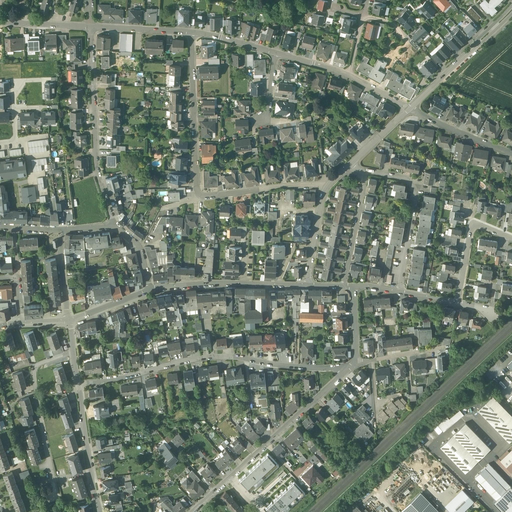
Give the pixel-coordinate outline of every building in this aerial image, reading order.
[(39,0),(43,1),(40,11),(48,13),(51,0),(39,0)] [(72,0),(69,10),(70,10),(73,11),(77,12),(80,0),(72,0)] [(328,1),(323,0),(319,0),(317,9),(326,11),(328,1)] [(448,2),(445,0),(434,0),(434,1),(443,11),(450,5),(450,4),(448,2)] [(456,7),(450,0),(448,2),(450,4),(450,5),(454,9),(456,7)] [(478,0),(476,3),(480,7),(481,7),(484,10),(483,10),(489,16),(498,8),(496,6),(497,5),(499,7),(503,3),(502,2),(503,0),(478,0)] [(435,12),(426,2),(422,5),(419,8),(428,18),(435,12)] [(110,5),(98,5),(98,18),(104,18),(108,18),(108,19),(114,19),(115,18),(115,9),(115,8),(110,8),(110,5)] [(382,6),(374,5),(373,12),(384,15),(385,7),(382,6)] [(481,17),(471,7),(467,11),(477,21),(481,17)] [(140,8),(134,8),(134,10),(130,10),(129,21),(133,21),(136,21),(140,21),(140,19),(140,10),(140,8)] [(156,9),(151,9),(147,9),(147,12),(146,19),(146,22),(156,23),(156,15),(156,9)] [(402,9),(396,16),(398,18),(405,12),(402,9)] [(179,10),(178,19),(178,24),(188,25),(188,16),(189,11),(184,10),(179,10)] [(398,18),(398,19),(407,29),(409,27),(410,27),(411,26),(412,25),(413,24),(412,23),(414,21),(413,20),(412,18),(411,17),(410,16),(409,16),(405,12),(398,18)] [(324,16),(314,14),(313,16),(311,17),(312,19),(312,22),(322,25),(324,16)] [(204,15),(195,15),(194,25),(203,25),(204,16),(204,15)] [(215,17),(215,18),(210,18),(210,28),(214,28),(214,29),(220,29),(220,26),(220,17),(215,17)] [(349,19),(345,18),(344,18),(343,24),(355,26),(356,21),(349,19)] [(231,19),(227,19),(226,32),(231,32),(231,33),(236,33),(236,29),(236,21),(231,21),(231,19)] [(253,26),(247,25),(247,24),(247,23),(245,29),(243,37),(247,38),(249,38),(253,26)] [(375,25),(368,23),(365,36),(374,39),(377,26),(375,25)] [(469,23),(463,29),(469,35),(476,30),(471,25),(469,23)] [(355,26),(343,24),(342,29),(342,30),(346,31),(353,32),(355,26)] [(258,28),(253,26),(249,38),(252,39),(256,40),(257,34),(259,28),(259,27),(258,28)] [(421,26),(417,30),(414,33),(415,35),(415,36),(413,38),(418,43),(428,33),(421,26)] [(278,30),(268,27),(266,34),(265,39),(274,42),(278,30)] [(460,29),(458,31),(464,38),(466,36),(460,29)] [(458,31),(452,36),(453,36),(461,44),(466,40),(464,38),(458,31)] [(294,36),(286,34),(282,46),(292,49),(295,37),(296,36),(294,36)] [(56,35),(45,35),(45,50),(52,49),(52,47),(57,47),(56,35)] [(110,36),(97,35),(97,47),(103,47),(110,48),(110,36)] [(315,38),(304,35),(300,46),(311,49),(313,43),(315,38)] [(39,51),(39,36),(29,36),(29,40),(28,40),(28,43),(28,45),(27,45),(27,51),(35,51),(39,51)] [(461,44),(453,36),(448,41),(454,47),(456,50),(462,45),(461,44)] [(21,38),(5,38),(6,50),(22,49),(22,44),(21,38)] [(413,38),(409,42),(415,49),(418,46),(416,44),(418,43),(413,38)] [(81,39),(70,39),(70,40),(66,40),(63,40),(63,43),(63,48),(70,48),(70,61),(74,61),(81,60),(81,39)] [(163,41),(145,40),(145,52),(163,53),(163,41)] [(183,40),(173,40),(172,45),(172,50),(179,50),(179,49),(183,49),(183,40)] [(454,47),(448,41),(446,43),(452,49),(454,47)] [(330,46),(320,43),(316,55),(326,58),(329,51),(330,46)] [(448,51),(443,45),(438,50),(445,58),(450,53),(448,51)] [(438,50),(433,55),(438,61),(440,63),(445,58),(438,50)] [(347,55),(336,52),(333,60),(344,63),(347,55)] [(243,54),(232,54),(232,65),(243,65),(243,55),(243,54)] [(369,59),(364,56),(360,62),(356,70),(368,76),(373,67),(366,63),(369,59)] [(219,58),(208,59),(209,66),(217,66),(217,67),(219,66),(219,58)] [(381,61),(378,59),(376,63),(380,66),(383,68),(387,63),(383,60),(382,62),(381,61)] [(253,61),(246,61),(247,69),(255,68),(255,74),(262,74),(265,74),(265,60),(253,61)] [(428,60),(425,63),(425,62),(421,65),(422,66),(419,69),(424,73),(425,72),(428,75),(430,73),(431,74),(433,71),(433,72),(433,71),(435,68),(429,62),(428,60)] [(437,66),(431,60),(429,62),(435,68),(437,66)] [(385,74),(378,70),(380,66),(376,63),(373,67),(368,76),(368,77),(380,83),(382,79),(385,74)] [(173,65),(171,65),(171,66),(170,66),(169,74),(180,75),(180,66),(173,65)] [(390,71),(387,69),(385,74),(382,79),(385,80),(386,78),(390,71)] [(75,70),(71,70),(71,71),(72,82),(82,82),(82,70),(75,70)] [(111,74),(102,73),(102,81),(108,82),(111,82),(111,81),(111,76),(111,74)] [(324,76),(316,73),(312,86),(321,89),(324,76)] [(403,84),(396,80),(398,75),(393,73),(389,80),(385,87),(397,93),(398,93),(403,84)] [(180,75),(169,74),(169,84),(172,84),(179,85),(179,84),(180,75)] [(330,78),(328,86),(334,87),(333,88),(339,90),(341,85),(342,82),(330,78)] [(403,84),(398,93),(410,100),(413,93),(415,90),(415,89),(408,86),(410,82),(406,79),(403,84)] [(0,90),(9,90),(9,82),(2,82),(0,82),(0,90)] [(263,87),(263,83),(260,83),(253,83),(253,86),(252,86),(252,94),(262,94),(262,87),(263,87)] [(292,85),(279,83),(277,93),(288,95),(291,95),(292,85)] [(361,90),(351,84),(347,91),(351,93),(349,97),(355,100),(357,96),(357,97),(361,90)] [(77,89),(72,90),(72,98),(83,97),(83,93),(83,89),(77,89)] [(108,89),(105,89),(105,98),(114,98),(114,89),(108,89)] [(181,92),(170,92),(170,101),(170,102),(181,102),(181,96),(182,96),(182,92),(181,92)] [(379,99),(366,93),(365,94),(363,98),(363,100),(369,103),(366,108),(366,109),(368,110),(372,112),(375,106),(379,99)] [(441,98),(434,95),(431,102),(433,103),(432,105),(431,105),(429,109),(439,115),(443,107),(444,104),(439,102),(441,98)] [(6,97),(0,97),(0,106),(2,106),(9,106),(9,97),(6,97)] [(83,97),(72,98),(72,105),(72,106),(78,106),(83,105),(83,102),(83,97)] [(114,98),(105,98),(105,107),(107,108),(114,108),(114,98)] [(215,108),(214,100),(207,100),(201,100),(201,104),(201,108),(215,108)] [(250,100),(239,101),(239,105),(239,108),(234,109),(234,114),(237,114),(244,114),(250,114),(250,100)] [(181,102),(170,102),(169,111),(171,111),(181,112),(182,102),(181,102)] [(293,105),(276,103),(275,113),(287,114),(287,116),(292,117),(293,105)] [(380,112),(378,115),(384,117),(386,113),(390,116),(394,108),(385,103),(384,105),(380,112)] [(452,107),(449,111),(446,117),(459,124),(462,116),(465,111),(466,110),(461,107),(458,113),(455,111),(456,109),(452,107)] [(114,108),(107,108),(106,113),(108,115),(108,117),(119,117),(121,117),(121,114),(120,114),(120,108),(114,108)] [(181,112),(171,111),(171,120),(172,120),(181,120),(182,117),(181,117),(181,115),(182,115),(182,112),(181,112)] [(75,112),(71,112),(71,128),(81,128),(81,118),(82,118),(82,114),(82,112),(75,112)] [(0,113),(0,122),(9,122),(9,113),(4,113),(0,113)] [(471,115),(470,115),(468,119),(465,125),(477,131),(485,117),(480,115),(477,119),(471,115)] [(119,117),(108,117),(108,119),(106,119),(106,122),(107,122),(107,126),(108,126),(117,126),(118,126),(119,126),(119,117)] [(181,120),(172,120),(172,129),(183,130),(184,120),(181,120)] [(240,120),(237,120),(237,121),(237,129),(241,129),(241,133),(245,133),(248,133),(248,120),(240,120)] [(214,122),(208,122),(201,122),(202,137),(209,137),(209,132),(215,132),(214,122)] [(489,123),(488,123),(486,127),(483,132),(495,139),(503,125),(498,122),(495,126),(489,123)] [(414,124),(405,123),(404,126),(400,126),(399,134),(412,136),(412,135),(414,124)] [(305,125),(299,125),(299,127),(300,135),(300,137),(301,137),(307,136),(308,142),(314,141),(312,127),(305,128),(305,125)] [(357,132),(353,127),(349,131),(356,138),(360,142),(369,133),(362,125),(359,128),(360,130),(357,132)] [(117,126),(108,126),(108,135),(116,135),(116,132),(117,126)] [(292,128),(280,130),(281,140),(285,139),(285,141),(293,140),(293,134),(292,128)] [(434,130),(420,128),(418,134),(418,136),(424,137),(424,141),(431,142),(434,130)] [(272,129),(259,131),(261,143),(266,143),(265,139),(274,138),(273,133),(272,129)] [(511,132),(507,130),(504,134),(501,140),(511,145),(511,132)] [(86,135),(79,135),(75,135),(75,136),(75,146),(79,145),(81,147),(82,145),(86,145),(86,135)] [(116,135),(108,135),(107,145),(115,145),(116,135)] [(451,138),(439,136),(437,145),(449,148),(450,148),(450,144),(451,138)] [(185,139),(182,138),(182,142),(175,142),(175,150),(179,150),(179,151),(182,151),(182,150),(186,151),(187,143),(184,142),(185,139)] [(250,139),(236,141),(237,148),(240,148),(240,151),(251,149),(250,139)] [(337,142),(333,146),(344,157),(353,148),(346,140),(343,143),(344,145),(342,147),(337,142)] [(465,145),(462,145),(462,143),(457,142),(454,155),(459,156),(458,159),(467,160),(468,153),(469,147),(469,146),(465,145)] [(333,146),(329,150),(333,155),(331,157),(330,155),(327,158),(327,159),(330,162),(334,166),(344,157),(333,146)] [(488,152),(480,151),(481,150),(475,149),(472,164),(477,165),(477,163),(485,164),(487,156),(488,152)] [(205,150),(202,150),(202,162),(213,161),(212,151),(212,150),(205,150)] [(377,152),(375,163),(382,165),(384,154),(377,152)] [(111,155),(107,155),(107,162),(107,165),(116,165),(116,155),(111,155)] [(505,159),(493,156),(491,165),(498,167),(498,169),(503,170),(505,162),(505,159)] [(181,157),(176,157),(176,169),(182,169),(186,169),(186,163),(186,157),(181,157)] [(398,159),(391,158),(389,166),(396,167),(398,159)] [(87,159),(74,159),(74,165),(78,165),(79,176),(88,175),(87,159)] [(317,159),(311,160),(312,167),(309,167),(309,165),(304,166),(306,176),(319,175),(317,159)] [(405,161),(398,159),(396,167),(403,169),(405,162),(405,161)] [(24,160),(0,162),(0,178),(19,176),(25,175),(26,175),(24,160)] [(412,164),(405,162),(403,169),(403,170),(411,172),(412,164)] [(293,169),(290,169),(289,163),(284,163),(285,173),(286,179),(299,177),(298,171),(298,167),(297,167),(293,167),(293,169)] [(419,165),(412,164),(411,172),(418,173),(418,170),(419,165)] [(278,169),(270,170),(269,165),(264,166),(266,179),(266,182),(279,180),(279,174),(278,169)] [(257,167),(251,168),(252,173),(245,174),(244,174),(245,179),(246,185),(259,183),(257,167)] [(225,176),(224,176),(225,181),(226,187),(239,185),(239,183),(237,170),(232,170),(232,175),(225,176)] [(217,175),(213,176),(209,176),(209,171),(204,171),(204,186),(218,186),(218,181),(218,175),(217,175)] [(434,173),(425,171),(424,176),(423,179),(423,182),(432,184),(434,173)] [(130,184),(127,173),(117,176),(119,182),(121,189),(124,188),(123,185),(128,184),(130,184)] [(170,174),(168,174),(167,175),(167,177),(168,178),(170,179),(170,182),(172,182),(178,182),(185,183),(185,175),(178,174),(170,174)] [(117,176),(105,179),(107,186),(119,182),(117,176)] [(376,180),(369,179),(367,186),(370,186),(369,188),(374,189),(376,180)] [(119,182),(107,186),(109,192),(118,190),(121,189),(119,182)] [(405,185),(394,183),(392,189),(395,190),(404,191),(405,185)] [(3,186),(0,185),(0,214),(1,215),(1,211),(8,211),(6,191),(5,191),(4,187),(3,186)] [(341,187),(337,186),(336,190),(339,191),(338,198),(342,199),(345,188),(341,187)] [(34,187),(22,189),(24,203),(36,201),(34,187)] [(353,189),(345,188),(342,199),(347,200),(349,193),(352,193),(353,189)] [(294,189),(287,189),(285,189),(286,200),(294,200),(295,190),(294,189)] [(118,190),(109,192),(111,199),(120,197),(118,190)] [(176,191),(168,192),(169,201),(180,200),(179,194),(179,191),(176,191)] [(136,195),(132,195),(130,192),(123,197),(124,199),(123,199),(124,201),(125,200),(126,199),(130,197),(131,199),(137,198),(136,195)] [(307,193),(304,193),(304,206),(313,206),(313,202),(315,202),(315,193),(310,193),(307,193)] [(429,196),(424,195),(423,201),(434,203),(435,197),(429,196)] [(368,196),(365,196),(364,203),(366,203),(366,205),(371,207),(371,204),(373,197),(368,196)] [(118,198),(111,199),(113,207),(118,205),(120,205),(118,199),(119,199),(120,197),(118,198)] [(338,198),(335,197),(334,201),(337,202),(335,209),(340,210),(342,199),(338,198)] [(347,200),(342,199),(340,210),(345,211),(347,204),(350,205),(350,201),(347,200)] [(264,202),(261,202),(261,200),(258,200),(258,202),(255,202),(254,203),(253,206),(254,207),(254,212),(257,212),(257,213),(259,213),(261,213),(261,212),(264,212),(264,211),(264,203),(264,202)] [(484,201),(478,200),(477,205),(476,210),(483,212),(483,211),(484,205),(484,201)] [(62,212),(60,203),(56,204),(57,209),(57,210),(57,212),(58,219),(64,218),(65,218),(64,215),(64,212),(62,212)] [(246,204),(243,204),(244,203),(240,203),(239,204),(237,204),(236,213),(246,214),(246,213),(246,205),(246,204)] [(225,206),(224,205),(221,205),(220,209),(220,214),(222,214),(224,215),(229,216),(229,207),(229,206),(228,206),(227,207),(225,206)] [(500,208),(494,207),(494,206),(494,207),(493,213),(492,217),(498,218),(500,211),(500,208),(500,207),(500,208)] [(422,207),(421,207),(420,213),(431,215),(432,209),(422,207)] [(335,209),(332,209),(332,213),(335,213),(333,221),(338,222),(340,210),(335,209)] [(345,211),(340,210),(338,222),(343,223),(344,215),(347,216),(348,212),(345,211)] [(8,211),(1,211),(1,215),(1,222),(13,222),(13,211),(8,211)] [(13,211),(13,222),(27,222),(27,212),(13,211)] [(458,212),(454,211),(454,212),(453,218),(456,218),(463,219),(464,213),(458,212)] [(57,212),(50,212),(50,215),(50,216),(50,224),(59,225),(58,219),(57,212)] [(213,213),(202,212),(202,215),(201,222),(207,223),(206,232),(212,232),(213,213)] [(364,214),(362,213),(360,220),(363,220),(362,223),(367,224),(368,222),(369,215),(364,214)] [(198,215),(186,214),(185,219),(182,219),(182,231),(182,235),(188,236),(188,224),(194,224),(194,226),(198,226),(198,222),(198,215)] [(302,215),(301,216),(296,216),(296,220),(295,220),(294,221),(294,222),(295,224),(295,228),(307,228),(309,228),(309,224),(310,223),(310,221),(309,220),(308,220),(308,216),(305,216),(304,215),(302,215)] [(50,216),(40,216),(40,223),(50,224),(50,216)] [(127,221),(123,217),(119,221),(123,225),(127,222),(127,221)] [(183,218),(176,218),(170,218),(169,218),(169,224),(169,226),(170,226),(170,228),(171,230),(182,231),(182,219),(183,218)] [(397,220),(394,219),(392,225),(403,227),(405,221),(403,221),(397,220)] [(333,221),(330,220),(329,224),(332,225),(331,232),(335,233),(338,222),(333,221)] [(132,225),(128,221),(127,221),(127,222),(123,225),(126,229),(132,234),(134,231),(132,230),(130,228),(131,228),(130,227),(132,225)] [(343,223),(338,222),(335,233),(340,234),(342,227),(345,227),(346,223),(343,223)] [(163,224),(157,224),(153,232),(163,233),(163,224)] [(143,235),(134,228),(132,230),(134,231),(132,234),(140,240),(143,235)] [(295,228),(293,228),(293,232),(292,233),(292,235),(293,236),(294,236),(294,240),(306,240),(306,236),(307,236),(308,235),(308,233),(307,232),(307,228),(295,228)] [(237,229),(230,229),(230,239),(238,240),(240,238),(240,232),(241,229),(237,229)] [(461,230),(451,229),(450,235),(454,236),(460,237),(461,230)] [(264,230),(252,230),(251,242),(264,243),(264,230)] [(360,231),(358,230),(357,237),(359,238),(358,240),(364,241),(366,232),(360,231)] [(428,232),(418,230),(417,230),(416,236),(427,238),(428,232)] [(331,232),(328,231),(327,235),(330,236),(328,243),(333,244),(335,233),(331,232)] [(95,235),(87,236),(88,249),(94,249),(94,252),(95,252),(95,249),(113,246),(111,238),(109,233),(99,234),(99,235),(95,235)] [(340,234),(335,233),(333,244),(338,245),(340,238),(343,239),(343,235),(340,234)] [(119,236),(111,238),(113,246),(113,247),(113,248),(119,247),(124,246),(124,245),(122,239),(120,239),(119,236)] [(401,239),(390,237),(389,243),(394,244),(400,245),(401,239)] [(37,238),(19,239),(20,249),(38,248),(37,238)] [(488,240),(479,238),(477,247),(486,249),(488,240)] [(76,246),(74,246),(74,249),(80,249),(84,249),(83,240),(80,240),(80,241),(81,246),(76,246)] [(496,241),(488,240),(486,249),(491,249),(495,250),(496,241)] [(328,243),(325,243),(324,247),(327,247),(326,255),(331,256),(333,244),(328,243)] [(338,245),(333,244),(331,256),(336,257),(337,249),(340,250),(341,246),(338,245)] [(378,246),(372,244),(369,257),(371,257),(376,258),(378,246)] [(284,245),(272,245),(272,257),(275,257),(284,257),(284,245)] [(234,247),(229,247),(228,259),(241,259),(241,254),(241,252),(241,247),(234,247)] [(362,249),(355,247),(353,254),(355,255),(355,257),(360,258),(362,249)] [(417,248),(414,248),(412,254),(423,256),(425,250),(422,249),(417,248)] [(151,250),(146,250),(148,258),(157,256),(156,253),(156,249),(151,250)] [(306,259),(306,250),(300,250),(300,255),(297,255),(297,259),(300,259),(306,259)] [(161,252),(156,253),(157,256),(158,263),(158,265),(163,265),(162,264),(167,263),(167,256),(167,251),(161,252)] [(132,254),(126,255),(129,266),(138,264),(135,253),(132,254)] [(73,254),(65,254),(65,262),(73,262),(73,254)] [(326,255),(323,254),(322,258),(325,259),(324,266),(329,267),(331,256),(326,255)] [(157,256),(148,258),(150,265),(158,263),(157,256)] [(336,257),(331,256),(329,267),(333,268),(335,261),(338,261),(339,257),(336,257)] [(376,258),(371,257),(367,278),(379,280),(381,268),(374,266),(376,258)] [(55,259),(45,260),(47,274),(48,274),(56,273),(57,273),(55,259)] [(30,260),(21,261),(22,277),(32,276),(30,260)] [(11,263),(5,264),(5,261),(1,262),(1,272),(8,271),(9,271),(10,271),(11,271),(11,270),(12,269),(11,263)] [(355,265),(351,264),(350,271),(352,272),(351,277),(356,278),(357,274),(358,271),(358,270),(360,271),(360,270),(361,267),(361,266),(355,265)] [(455,266),(445,264),(444,270),(444,271),(448,271),(454,272),(455,266)] [(172,267),(167,267),(167,273),(168,280),(172,280),(174,280),(175,277),(176,277),(180,277),(181,267),(177,267),(177,265),(175,265),(174,265),(172,267)] [(324,266),(321,266),(320,270),(323,270),(321,278),(326,279),(329,267),(324,266)] [(333,268),(329,267),(326,279),(331,280),(332,272),(335,273),(336,269),(333,268)] [(195,268),(187,268),(186,269),(185,269),(184,277),(194,278),(194,274),(195,268)] [(492,270),(482,269),(480,280),(490,282),(492,270)] [(157,274),(153,274),(154,283),(155,283),(165,282),(164,273),(162,273),(161,272),(159,272),(157,272),(157,274)] [(420,274),(410,272),(409,272),(408,278),(419,280),(420,274)] [(56,273),(48,274),(50,290),(59,289),(56,273)] [(32,276),(22,277),(23,293),(29,293),(33,293),(32,276)] [(419,280),(408,278),(407,284),(418,286),(419,280)] [(110,285),(109,280),(101,282),(101,284),(91,286),(91,288),(88,289),(90,301),(92,300),(92,303),(102,301),(102,298),(112,296),(111,288),(110,285)] [(446,283),(442,282),(441,289),(447,290),(450,290),(452,284),(446,283)] [(511,288),(511,284),(502,283),(502,285),(501,292),(511,294),(511,290),(511,288)] [(11,285),(0,285),(0,290),(2,291),(2,298),(4,298),(4,299),(11,298),(12,298),(12,290),(11,285)] [(116,287),(111,288),(112,296),(113,298),(130,293),(128,285),(127,285),(125,286),(124,286),(120,287),(119,286),(116,287)] [(50,290),(49,290),(51,305),(55,304),(61,304),(59,289),(50,290)] [(254,289),(245,289),(245,296),(245,298),(249,298),(250,298),(253,298),(254,298),(254,289)] [(265,289),(254,289),(254,298),(256,298),(265,298),(265,289)] [(194,290),(186,291),(186,295),(187,300),(191,299),(191,298),(195,298),(194,290)] [(193,306),(186,307),(187,309),(187,311),(197,310),(197,307),(196,293),(195,290),(194,290),(195,298),(195,300),(196,304),(193,304),(193,306)] [(322,290),(312,290),(312,296),(312,298),(317,298),(322,298),(322,296),(322,290)] [(225,291),(211,292),(211,298),(211,304),(216,304),(216,305),(226,304),(226,300),(225,291)] [(285,291),(269,291),(270,295),(271,305),(277,305),(277,301),(285,301),(285,298),(285,291)] [(482,292),(478,291),(477,298),(487,299),(488,293),(485,292),(482,292)] [(211,292),(196,293),(197,307),(201,307),(201,308),(209,308),(209,307),(211,306),(211,304),(211,298),(211,292)] [(164,295),(156,297),(157,298),(159,307),(165,306),(167,305),(164,295)] [(183,295),(176,295),(177,304),(180,304),(184,303),(183,295)] [(145,302),(143,301),(142,302),(142,303),(138,304),(137,305),(141,317),(145,316),(146,315),(152,313),(153,312),(156,310),(159,309),(159,308),(159,307),(157,298),(156,298),(155,298),(154,297),(153,298),(148,299),(147,301),(145,302)] [(385,297),(380,298),(381,306),(381,308),(390,307),(390,303),(389,299),(389,298),(385,298),(385,297)] [(265,298),(256,298),(256,311),(265,310),(265,298)] [(380,298),(372,299),(372,300),(371,300),(373,307),(376,306),(381,306),(380,298)] [(371,299),(364,299),(365,311),(373,310),(373,307),(371,300),(371,299)] [(410,301),(401,300),(400,308),(403,308),(408,309),(410,303),(410,301)] [(0,302),(0,310),(3,310),(2,308),(8,306),(8,305),(8,302),(0,302)] [(42,304),(24,306),(25,316),(43,315),(43,311),(42,304)] [(159,309),(161,318),(167,317),(166,312),(165,306),(159,307),(159,308),(159,309)] [(130,307),(123,310),(126,319),(133,316),(130,307)] [(453,309),(445,308),(442,323),(446,323),(447,320),(451,320),(453,309)] [(3,310),(0,310),(0,312),(1,315),(1,316),(2,319),(10,317),(9,309),(3,310)] [(123,310),(117,312),(120,321),(124,320),(126,319),(123,310)] [(249,311),(244,312),(244,314),(245,322),(246,323),(250,322),(267,321),(267,310),(265,310),(256,311),(249,311)] [(468,312),(459,310),(458,317),(458,320),(461,320),(466,321),(468,312)] [(175,311),(166,312),(167,317),(168,322),(174,321),(176,321),(176,314),(175,311)] [(117,312),(111,314),(111,316),(114,322),(114,323),(117,322),(120,321),(117,312)] [(307,313),(300,313),(300,319),(300,322),(323,322),(322,314),(316,313),(307,313)] [(481,321),(473,319),(472,326),(480,328),(480,325),(481,324),(482,323),(481,322),(481,321)] [(95,321),(87,322),(87,329),(88,331),(88,333),(97,331),(95,321)] [(430,321),(423,322),(424,329),(418,329),(418,338),(419,338),(420,344),(431,343),(430,321)] [(87,322),(77,325),(76,327),(77,335),(84,334),(84,331),(83,329),(87,329),(87,322)] [(38,347),(33,331),(24,333),(29,349),(38,347)] [(11,332),(2,335),(6,349),(15,346),(11,332)] [(60,346),(55,332),(47,335),(51,349),(60,346)] [(284,333),(275,334),(276,348),(276,349),(285,349),(284,333)] [(211,347),(209,334),(200,336),(200,339),(201,345),(202,348),(211,347)] [(262,334),(249,335),(249,340),(249,349),(263,348),(262,334)] [(275,334),(262,334),(263,348),(263,349),(276,348),(275,334)] [(347,334),(338,335),(339,342),(348,342),(347,334)] [(378,336),(378,340),(379,351),(387,350),(386,340),(385,340),(385,335),(378,336)] [(233,338),(232,338),(234,347),(243,346),(242,337),(233,338)] [(411,337),(399,339),(400,348),(412,347),(411,342),(412,342),(411,337)] [(226,339),(216,340),(216,341),(217,349),(227,348),(227,342),(226,339)] [(399,339),(386,340),(387,350),(395,349),(400,348),(399,339)] [(194,340),(185,342),(188,353),(196,352),(196,351),(194,342),(194,340)] [(369,340),(363,340),(363,351),(369,351),(369,350),(372,349),(372,343),(372,340),(369,340)] [(180,341),(167,343),(167,345),(169,354),(182,352),(180,341)] [(312,343),(303,343),(303,347),(302,347),(302,351),(302,357),(306,357),(306,358),(309,358),(309,357),(312,357),(312,343)] [(167,345),(163,346),(163,345),(158,346),(160,356),(169,354),(167,345)] [(60,346),(51,349),(53,355),(62,352),(62,351),(63,350),(62,346),(60,346)] [(347,348),(332,349),(333,357),(340,357),(340,358),(347,358),(347,348)] [(51,349),(44,351),(46,357),(53,355),(51,349)] [(25,352),(8,358),(10,363),(27,358),(25,352)] [(119,366),(118,360),(117,352),(109,353),(111,367),(119,366)] [(153,354),(145,355),(146,364),(154,363),(153,354)] [(139,355),(131,356),(132,366),(140,365),(140,360),(139,355)] [(445,356),(438,357),(438,358),(439,367),(439,369),(446,368),(445,356)] [(101,360),(92,361),(93,372),(102,371),(101,360)] [(425,360),(414,361),(415,373),(426,372),(426,365),(426,360),(425,360)] [(92,361),(84,362),(85,373),(93,372),(92,361)] [(9,363),(3,365),(6,374),(12,372),(9,363)] [(404,364),(395,364),(395,371),(396,378),(400,378),(400,379),(405,378),(404,364)] [(219,375),(217,365),(208,366),(210,377),(219,375)] [(57,368),(53,369),(58,383),(64,381),(67,380),(62,366),(57,368)] [(208,366),(199,368),(200,372),(199,372),(199,373),(200,378),(201,378),(210,377),(208,366)] [(389,368),(384,368),(384,369),(376,370),(377,379),(385,378),(385,383),(390,382),(390,373),(389,367),(389,368)] [(240,368),(227,370),(228,377),(226,377),(227,386),(244,383),(243,374),(241,375),(240,368)] [(192,370),(184,372),(185,381),(186,381),(193,380),(192,373),(192,370)] [(22,371),(13,374),(15,382),(17,390),(21,389),(26,387),(22,371)] [(362,371),(353,379),(357,383),(362,389),(365,385),(362,382),(368,378),(362,371)] [(264,372),(249,374),(251,390),(266,388),(264,372)] [(177,373),(172,374),(172,373),(167,374),(169,383),(179,382),(177,373)] [(312,378),(304,379),(305,388),(312,388),(313,388),(313,384),(312,378)] [(157,388),(155,379),(145,381),(147,390),(157,388)] [(193,380),(186,381),(185,381),(186,388),(191,387),(191,384),(194,384),(194,382),(193,380)] [(66,388),(64,381),(58,383),(55,384),(57,391),(66,388)] [(136,385),(126,386),(126,385),(121,386),(122,396),(138,394),(137,384),(136,384),(136,385)] [(353,388),(349,384),(348,386),(352,391),(351,391),(354,394),(357,392),(353,388)] [(348,386),(346,385),(342,388),(348,394),(351,391),(352,391),(348,386)] [(103,387),(97,388),(97,387),(95,388),(94,389),(89,390),(89,394),(90,395),(91,400),(104,398),(104,394),(103,387)] [(298,394),(292,394),(293,401),(285,408),(286,410),(290,414),(299,407),(298,394)] [(343,401),(336,394),(331,398),(332,399),(328,403),(331,406),(335,411),(340,407),(338,405),(343,401)] [(61,398),(58,399),(62,412),(69,410),(71,409),(67,396),(61,398)] [(511,439),(511,416),(492,396),(477,410),(509,443),(511,439)] [(29,397),(20,400),(25,415),(31,414),(33,413),(29,397)] [(392,402),(389,404),(395,411),(398,409),(399,410),(404,405),(400,400),(398,398),(393,403),(392,402)] [(278,402),(274,402),(274,403),(270,403),(271,412),(272,418),(275,417),(275,418),(280,417),(279,407),(278,402)] [(94,406),(95,417),(105,416),(105,414),(109,414),(108,407),(104,408),(104,404),(94,406)] [(389,404),(387,406),(388,407),(384,411),(383,410),(378,414),(381,418),(384,421),(388,417),(389,418),(392,416),(391,415),(395,411),(389,404)] [(363,405),(352,415),(355,418),(357,417),(362,423),(363,423),(370,417),(366,413),(365,414),(363,411),(366,408),(363,405)] [(328,415),(321,408),(315,413),(319,417),(318,417),(322,421),(326,417),(328,415)] [(448,418),(446,416),(432,427),(438,434),(463,414),(459,409),(448,418)] [(74,424),(69,410),(62,412),(61,412),(65,427),(74,424)] [(25,415),(21,416),(23,424),(29,422),(33,421),(31,414),(25,415)] [(332,414),(331,414),(329,416),(335,423),(338,421),(332,414)] [(309,416),(303,422),(308,428),(310,425),(311,426),(315,423),(312,419),(309,416)] [(266,428),(259,420),(252,427),(259,435),(266,428)] [(490,448),(465,422),(440,447),(465,473),(490,448)] [(242,428),(238,423),(235,426),(241,433),(243,431),(243,430),(242,429),(242,428)] [(373,434),(363,423),(362,423),(353,432),(357,436),(361,433),(367,440),(373,434)] [(252,427),(249,425),(243,430),(243,431),(253,441),(259,436),(252,427)] [(39,444),(34,428),(25,431),(30,447),(36,445),(39,444)] [(305,437),(297,428),(290,434),(298,443),(305,437)] [(417,437),(424,448),(431,443),(430,441),(433,439),(428,430),(417,437)] [(68,434),(65,435),(70,451),(78,449),(73,433),(68,434)] [(172,439),(171,439),(177,445),(184,439),(179,433),(172,439)] [(298,443),(290,434),(284,440),(292,449),(298,443)] [(106,437),(96,438),(97,446),(105,445),(105,441),(106,440),(106,437)] [(410,452),(419,444),(415,440),(407,448),(410,452)] [(243,445),(239,441),(233,447),(239,453),(245,447),(243,445)] [(248,441),(243,445),(245,447),(247,449),(252,445),(248,441)] [(178,460),(164,443),(159,448),(167,457),(164,460),(170,466),(175,462),(178,460)] [(285,450),(279,444),(273,450),(280,457),(286,451),(285,450)] [(315,444),(310,449),(314,453),(319,449),(315,444)] [(30,447),(27,448),(32,464),(41,461),(36,445),(30,447)] [(225,449),(223,452),(225,454),(221,457),(227,464),(233,458),(225,449)] [(4,451),(0,452),(0,465),(1,469),(10,466),(5,451),(4,451)] [(511,451),(510,453),(508,451),(497,461),(509,475),(511,473),(511,472),(511,451)] [(103,453),(98,454),(99,462),(111,460),(110,452),(103,453)] [(268,453),(239,480),(250,492),(279,465),(268,453)] [(314,453),(307,459),(311,463),(315,460),(317,457),(314,453)] [(23,455),(11,459),(13,464),(25,461),(23,455)] [(82,471),(77,455),(69,458),(74,473),(82,471)] [(303,455),(298,460),(302,464),(307,460),(303,455)] [(221,457),(215,462),(221,469),(227,464),(221,457)] [(315,460),(311,463),(312,464),(299,477),(304,483),(308,487),(317,479),(320,482),(323,478),(321,476),(323,474),(315,465),(318,463),(315,460)] [(216,473),(208,464),(204,468),(205,469),(201,473),(207,479),(208,481),(216,473)] [(510,486),(489,464),(475,477),(496,499),(510,486)] [(110,466),(101,468),(102,476),(107,475),(107,472),(111,471),(110,466)] [(28,470),(19,473),(21,479),(30,476),(28,470)] [(8,488),(17,486),(12,472),(3,475),(8,489),(8,488)] [(195,475),(192,478),(194,481),(195,481),(197,483),(200,480),(195,475)] [(82,477),(73,480),(78,496),(84,494),(86,493),(87,493),(82,477)] [(385,477),(376,486),(381,492),(390,484),(385,477)] [(187,479),(182,483),(186,488),(189,486),(189,485),(190,484),(190,483),(187,479)] [(117,480),(103,482),(104,490),(118,488),(117,480)] [(197,483),(195,481),(194,481),(189,486),(186,488),(193,495),(191,496),(194,499),(204,491),(197,483)] [(294,481),(265,508),(268,511),(284,511),(305,493),(294,481)] [(13,502),(22,500),(17,485),(17,486),(8,488),(13,503),(13,502)] [(496,499),(493,502),(502,511),(511,511),(511,487),(510,486),(496,499)] [(126,489),(123,490),(123,493),(124,497),(132,495),(130,488),(126,489)] [(400,508),(403,511),(437,511),(439,510),(419,490),(400,508)] [(463,490),(446,507),(450,511),(462,511),(474,501),(463,490)] [(229,496),(226,491),(220,496),(230,507),(235,502),(231,498),(232,497),(231,495),(229,496)] [(115,494),(114,493),(112,493),(112,495),(109,496),(110,503),(119,502),(119,501),(118,497),(117,494),(115,494)] [(22,500),(13,502),(16,511),(26,511),(23,499),(22,500)] [(168,506),(163,501),(161,503),(160,504),(165,510),(168,507),(168,506)] [(174,507),(173,507),(177,511),(181,511),(183,511),(182,509),(184,508),(185,507),(180,501),(174,507)] [(235,502),(230,507),(234,511),(244,511),(241,509),(242,508),(240,506),(239,507),(235,502)] [(342,511),(363,511),(353,502),(346,509),(342,511)]
